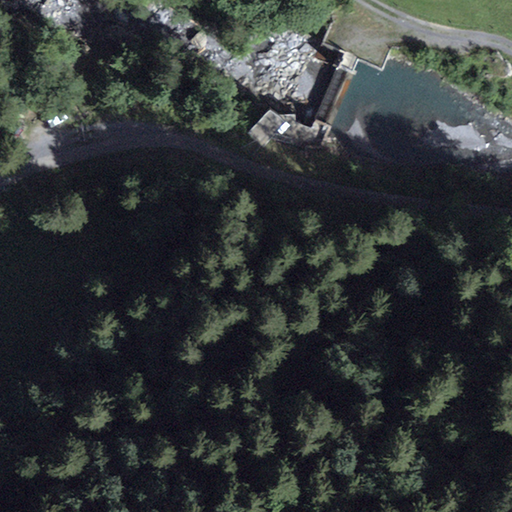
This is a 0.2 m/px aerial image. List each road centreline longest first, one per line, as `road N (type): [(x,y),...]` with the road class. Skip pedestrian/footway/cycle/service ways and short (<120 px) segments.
road 1 (track): [(0,180),(51,153),(148,137),(183,140),(350,192),(511,212)]
road 2 (track): [(355,0),(429,36),(511,49)]
